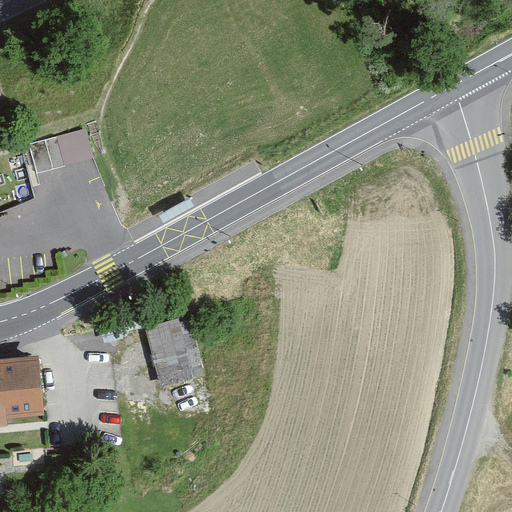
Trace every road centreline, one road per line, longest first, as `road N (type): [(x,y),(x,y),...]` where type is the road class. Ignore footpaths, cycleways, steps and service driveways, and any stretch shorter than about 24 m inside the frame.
road 1 (secondary): [(454,85),(110,274),(0,321)]
road 2 (unclassified): [(443,511),(495,323),(498,231),(454,85)]
